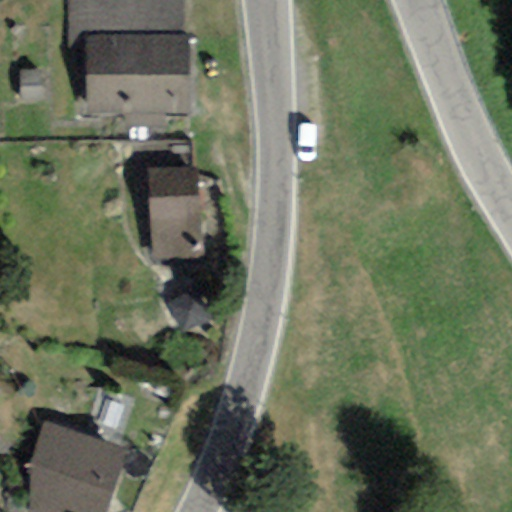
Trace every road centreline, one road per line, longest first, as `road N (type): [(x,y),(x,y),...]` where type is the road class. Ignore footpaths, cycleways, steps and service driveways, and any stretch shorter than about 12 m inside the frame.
road 1 (tertiary): [(266,0),(277,176),(270,250),(239,400),(195,511)]
road 2 (tertiary): [(511,215),(463,131),(412,0)]
